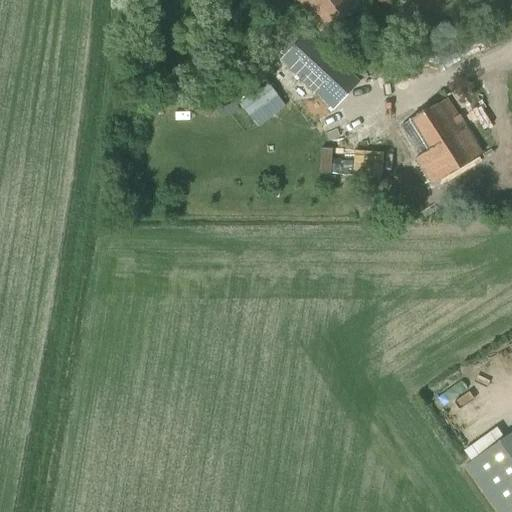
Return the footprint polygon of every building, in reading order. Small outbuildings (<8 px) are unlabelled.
[(256,0),(267,15),(272,11),(270,8),(281,0),(256,0)] [(296,0),(320,32),(362,1),(361,0),(296,0)] [(272,51),(332,110),(359,81),(299,23),(272,51)] [(357,36),(343,44),(349,53),(362,44),(357,36)] [(400,127),(419,157),(415,160),(431,186),(481,155),(447,98),(400,127)] [(425,390),(434,403),(424,409),(496,511),(511,511),(511,421),(510,418),(511,416),(511,402),(455,387),(447,375),(425,390)]
